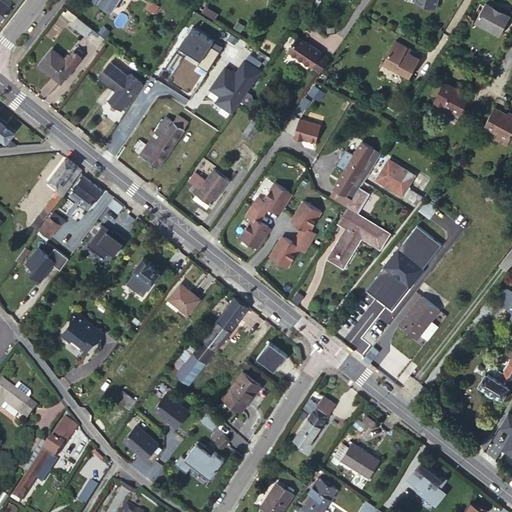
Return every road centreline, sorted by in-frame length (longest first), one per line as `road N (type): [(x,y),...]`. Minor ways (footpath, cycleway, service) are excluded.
road 1 (residential): [(328,347),(61,132)]
road 2 (residential): [(180,511),(118,462),(17,333)]
road 3 (residential): [(511,497),(328,347)]
road 4 (residential): [(222,511),(328,347)]
